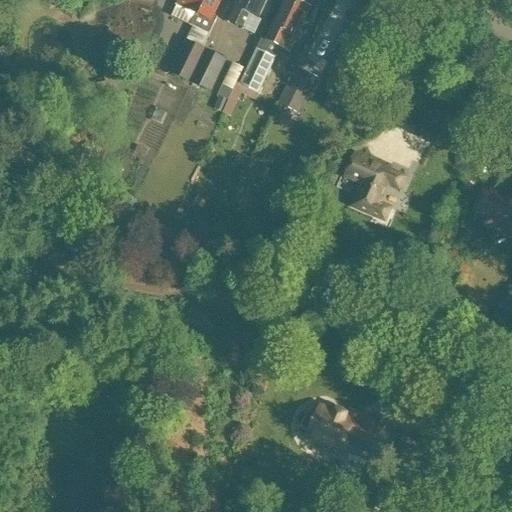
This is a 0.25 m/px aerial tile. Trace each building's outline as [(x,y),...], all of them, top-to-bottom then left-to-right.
[(178,0),(177,4),(200,14),(194,27),(210,35),(218,19),(216,19),(225,0),(178,0)] [(263,20),(271,0),(242,0),(231,23),(248,31),(254,16),(263,20)] [(296,0),(285,0),(268,40),(261,37),(241,83),(237,82),(231,94),(236,96),(238,92),(245,95),(247,90),(258,95),(280,45),(284,47),(290,33),(298,36),(311,6),(296,0)] [(346,91),(350,83),(353,85),(372,44),(365,41),(367,36),(351,28),(349,33),(344,31),(325,72),(330,74),(327,82),(346,91)] [(170,74),(194,85),(209,51),(186,40),(170,74)] [(226,60),(209,51),(194,85),(210,93),(226,60)] [(278,104),(299,114),(317,77),(296,67),(278,104)] [(219,99),(215,110),(223,114),(227,103),(219,99)] [(422,112),(414,128),(415,138),(424,142),(431,136),(431,145),(440,149),(446,143),(446,152),(455,156),(463,150),(470,134),(469,125),(461,121),(454,127),(454,118),(445,114),(438,120),(438,111),(429,107),(422,112)] [(483,141),(462,187),(473,192),(483,168),(497,174),(507,152),(483,141)] [(363,186),(357,200),(354,208),(387,223),(394,207),(380,200),(387,185),(400,191),(405,178),(355,155),(345,178),(363,186)] [(511,200),(508,198),(506,203),(478,190),(467,212),(485,221),(484,224),(511,237),(511,200)] [(374,449),(386,424),(372,417),(367,428),(345,417),(347,414),(335,408),(333,412),(321,406),(317,416),(309,412),(302,428),(311,432),(309,436),(317,440),(316,442),(328,448),(329,445),(342,451),(351,434),(359,438),(358,441),(374,449)] [(429,450),(408,440),(397,464),(418,474),(429,450)]
